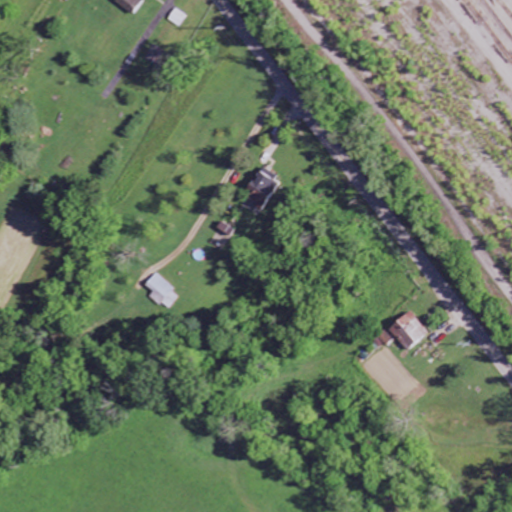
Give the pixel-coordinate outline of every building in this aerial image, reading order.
[(117,0),(115,4),(134,16),(144,0),(117,0)] [(168,20),(179,28),(187,18),(176,10),(168,20)] [(262,209),(275,181),(256,173),(244,200),(262,209)] [(168,312),(180,296),(154,276),(145,288),(154,295),(151,299),(168,312)] [(408,353),(429,334),(410,312),(389,332),(408,353)] [(393,342),(387,332),(373,340),(379,350),(393,342)]
